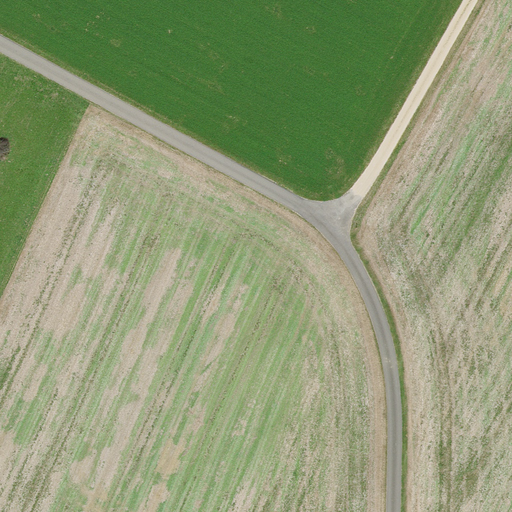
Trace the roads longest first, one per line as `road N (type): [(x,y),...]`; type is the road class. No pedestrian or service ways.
road 1 (track): [(0,46),(327,229)]
road 2 (track): [(327,229),(357,273),(384,352),(393,511)]
road 3 (track): [(469,0),(327,229)]
